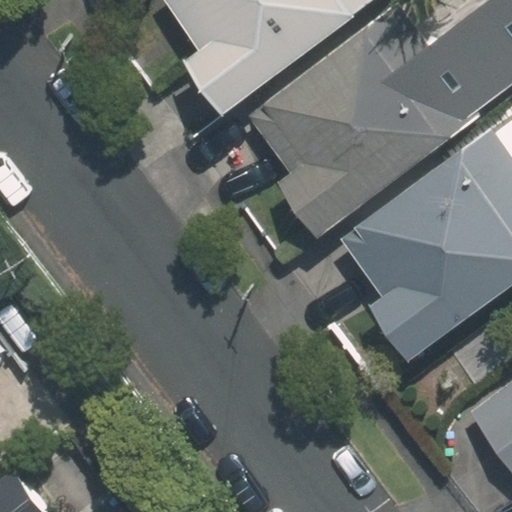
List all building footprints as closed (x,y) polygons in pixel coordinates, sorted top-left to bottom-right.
[(184,0),(261,95),(379,0),(184,0)] [(378,30),(268,114),(342,209),(511,78),(511,0),(492,0),(406,66),(378,30)] [(511,171),(478,129),(357,226),(442,332),(511,276),(511,171)] [(511,371),(482,395),(511,432),(511,371)] [(0,455),(28,436),(0,396),(0,455)] [(0,480),(0,511),(99,511),(50,444),(0,480)]
